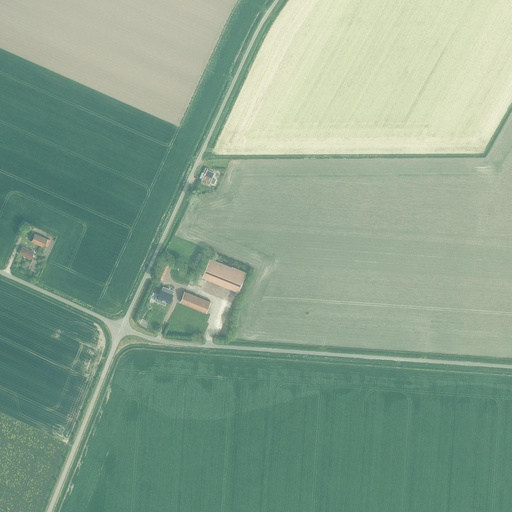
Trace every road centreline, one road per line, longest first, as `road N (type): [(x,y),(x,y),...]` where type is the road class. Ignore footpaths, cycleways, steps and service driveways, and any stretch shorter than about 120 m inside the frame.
road 1 (unclassified): [(511,367),(163,341),(121,328)]
road 2 (unclassified): [(121,328),(276,0)]
road 3 (unclassified): [(51,511),(121,328)]
road 4 (unclassified): [(121,328),(0,271)]
